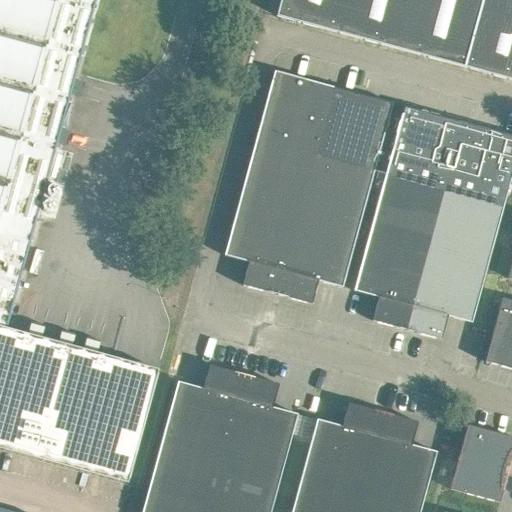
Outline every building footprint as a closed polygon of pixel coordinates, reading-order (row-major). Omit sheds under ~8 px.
[(0,0),(0,352),(7,328),(19,285),(58,142),(96,0),(0,0)] [(339,34),(348,0),(280,0),(276,17),(339,34)] [(402,51),(415,0),(348,0),(339,34),(402,51)] [(483,0),(415,0),(402,51),(465,68),(483,0)] [(511,0),(483,0),(465,68),(511,80),(511,0)] [(315,155),(333,88),(275,72),(256,139),(315,155)] [(374,171),(392,104),(333,88),(315,155),(374,171)] [(445,191),(463,123),(404,107),(386,175),(445,191)] [(511,136),(463,123),(445,191),(503,207),(509,188),(511,188),(511,136)] [(277,295),(315,155),(256,139),(225,256),(229,257),(249,262),(242,286),(277,295)] [(318,282),(342,288),(374,171),(315,155),(277,295),(312,305),(318,282)] [(407,331),(445,191),(386,175),(354,291),(378,298),(372,321),(407,331)] [(448,317),(472,323),(503,207),(445,191),(407,331),(441,340),(448,317)] [(511,301),(502,299),(485,362),(511,369),(511,301)] [(159,370),(7,328),(0,352),(0,449),(127,485),(159,370)] [(206,511),(244,375),(209,366),(203,389),(178,382),(142,511),(206,511)] [(279,385),(244,375),(206,511),(270,511),(297,415),(272,408),(279,385)] [(356,511),(383,413),(348,404),(342,427),(317,420),(291,511),(356,511)] [(418,423),(383,413),(356,511),(420,511),(436,453),(411,446),(418,423)] [(502,478),(506,467),(507,462),(511,451),(511,438),(467,426),(450,490),(499,503),(501,496),(501,495),(502,478)]
